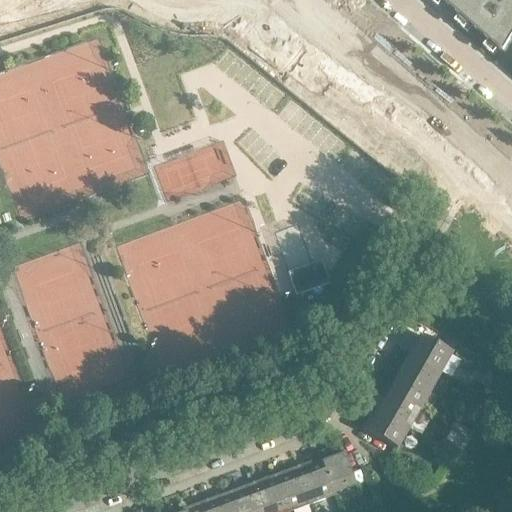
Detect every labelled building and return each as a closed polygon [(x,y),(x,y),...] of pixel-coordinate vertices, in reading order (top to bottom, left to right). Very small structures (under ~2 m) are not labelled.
[(511,0),(440,0),(504,55),(504,54),(504,53),(511,40),(511,0)] [(102,53),(0,83),(0,176),(16,229),(86,208),(81,193),(93,190),(96,200),(142,186),(102,53)] [(166,211),(233,188),(220,153),(154,176),(166,211)] [(329,284),(320,262),(287,274),(296,296),(329,284)] [(440,373),(451,354),(420,336),(409,355),(440,373)] [(469,364),(473,356),(459,348),(454,356),(469,364)] [(429,392),(440,373),(409,355),(398,374),(429,392)] [(398,374),(387,393),(418,411),(429,392),(398,374)] [(407,430),(418,411),(387,393),(376,412),(407,430)] [(467,403),(462,411),(476,419),(481,411),(467,403)] [(472,427),(476,419),(462,411),(458,419),(472,427)] [(365,432),(396,449),(407,430),(376,412),(365,432)] [(445,441),(440,449),(454,457),(459,449),(445,441)] [(450,465),(454,457),(440,449),(436,457),(450,465)] [(334,454),(319,459),(332,494),(355,485),(343,454),(335,457),(334,454)] [(305,468),(298,471),(310,505),(324,500),(323,497),(332,494),(319,459),(304,465),(305,468)] [(289,470),(274,476),(287,510),(295,507),(297,510),(310,505),(298,471),(290,474),(289,470)] [(260,485),(253,487),(261,511),(281,511),(287,510),(274,476),(259,481),(260,485)] [(244,487),(229,492),(236,511),(261,511),(253,487),(245,490),(244,487)] [(215,501),(208,504),(210,511),(236,511),(229,492),(214,498),(215,501)] [(199,503),(184,509),(184,511),(210,511),(208,504),(200,507),(199,503)]
